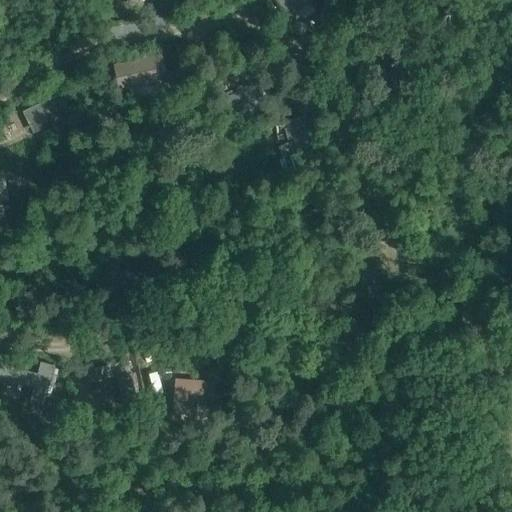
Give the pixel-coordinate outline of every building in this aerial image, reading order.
[(299,12),(310,4),(308,2),(307,3),(304,0),(277,0),(288,16),(297,10),(299,12)] [(159,74),(166,73),(162,55),(114,65),(120,92),(161,84),(159,74)] [(258,60),(247,66),(253,77),(264,71),(258,60)] [(187,69),(179,71),(181,84),(190,82),(187,69)] [(252,84),(226,98),(239,123),(266,109),(252,84)] [(49,127),(71,117),(61,94),(24,112),(30,125),(45,118),(49,127)] [(301,160),(330,152),(318,112),(290,120),(301,160)] [(299,157),(285,162),(288,171),(301,167),(299,157)] [(44,406),(55,366),(41,362),(38,374),(3,364),(0,373),(0,377),(34,387),(30,402),(44,406)] [(86,367),(89,383),(118,378),(123,403),(136,400),(129,362),(95,368),(94,365),(86,367)] [(213,405),(215,384),(176,381),(174,413),(190,414),(191,403),(213,405)] [(49,405),(46,416),(55,419),(58,407),(49,405)]
